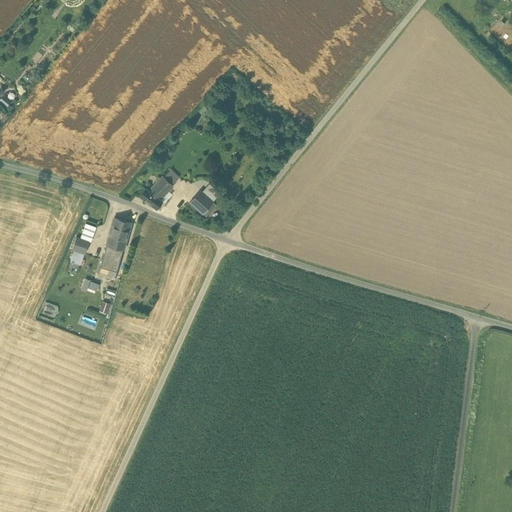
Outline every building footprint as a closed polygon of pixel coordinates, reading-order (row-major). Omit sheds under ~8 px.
[(0,100),(0,103),(5,107),(11,100),(4,95),(0,100)] [(168,172),(163,177),(171,184),(176,179),(168,172)] [(162,176),(149,190),(145,187),(139,195),(156,208),(162,200),(160,198),(172,185),(171,184),(163,177),(162,176)] [(213,201),(200,190),(190,201),(202,213),(213,201)] [(130,221),(114,217),(106,244),(123,249),(130,221)] [(85,223),(80,238),(88,241),(90,241),(95,226),(85,223)] [(80,238),(76,236),(72,248),(84,252),(88,241),(80,238)] [(123,249),(106,244),(100,266),(116,271),(123,249)] [(69,260),(79,263),(84,252),(72,248),(69,260)] [(116,271),(100,266),(98,274),(114,279),(116,271)] [(99,284),(89,280),(88,287),(96,290),(99,284)] [(98,310),(107,313),(111,303),(102,300),(98,310)]
